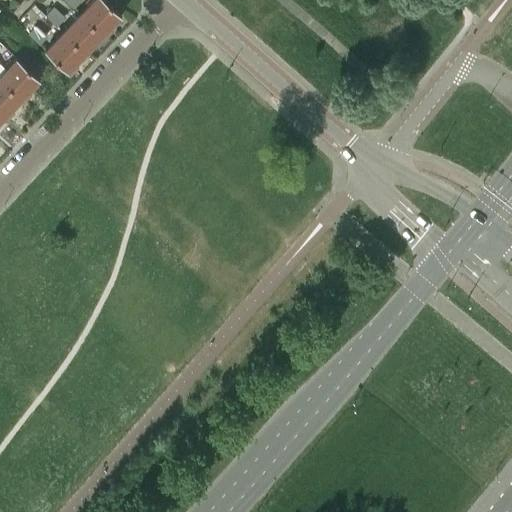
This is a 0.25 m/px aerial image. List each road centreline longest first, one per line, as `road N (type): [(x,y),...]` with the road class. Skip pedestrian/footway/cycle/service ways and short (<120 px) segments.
road 1 (primary): [(448,253),(222,511)]
road 2 (residential): [(0,191),(180,2)]
road 3 (residential): [(376,172),(180,2)]
road 4 (residential): [(460,60),(376,172)]
